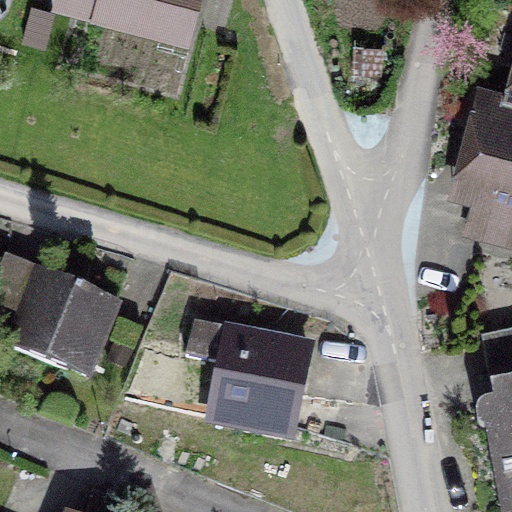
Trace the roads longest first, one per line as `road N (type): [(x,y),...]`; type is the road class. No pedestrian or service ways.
road 1 (residential): [(0,192),(313,289),(374,282)]
road 2 (residential): [(374,282),(281,0)]
road 3 (residential): [(424,511),(374,282)]
